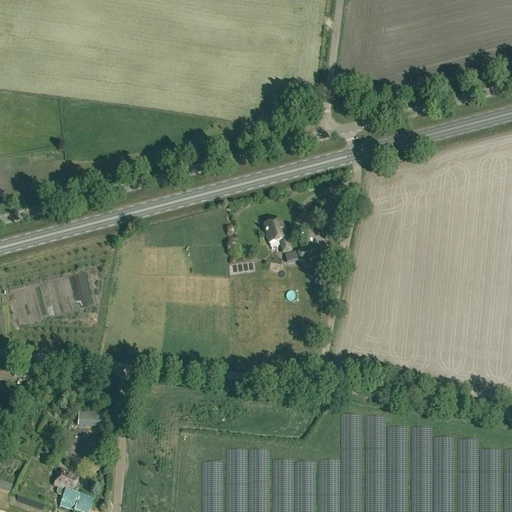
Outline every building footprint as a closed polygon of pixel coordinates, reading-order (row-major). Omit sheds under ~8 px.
[(282,253),(291,251),(287,236),(285,236),(280,220),(263,224),(269,244),(279,241),(282,253)] [(300,262),(320,256),(318,246),(297,252),(300,262)] [(272,293),(288,293),(288,278),(272,278),(272,293)] [(79,416),(80,427),(103,426),(102,415),(79,416)] [(51,464),(57,465),(59,456),(50,454),(50,457),(52,458),(51,464)] [(74,493),(72,492),(79,478),(61,469),(53,486),(58,488),(56,492),(57,495),(63,498),(58,509),(64,511),(87,511),(95,496),(81,490),(78,496),(74,495),(74,493)] [(12,486),(0,481),(0,489),(10,493),(12,486)]
